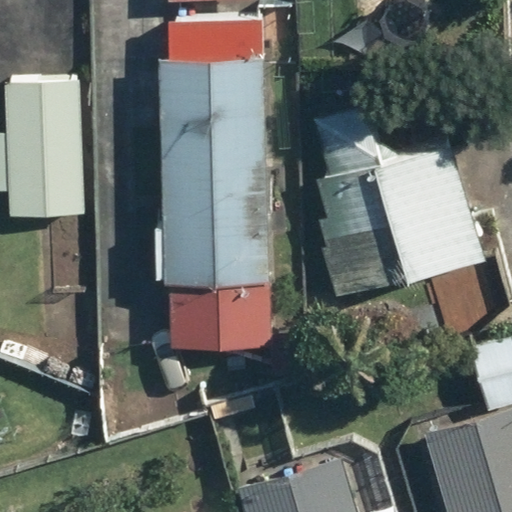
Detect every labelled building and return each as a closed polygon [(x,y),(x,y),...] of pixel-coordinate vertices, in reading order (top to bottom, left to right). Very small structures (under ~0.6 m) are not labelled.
[(169,340),(271,340),(271,365),(308,365),(308,320),(272,319),(274,19),(171,18),(169,340)] [(12,77),(12,127),(0,127),(0,132),(0,174),(11,175),(11,206),(84,206),(86,78),(12,77)] [(370,97),(303,113),(344,287),(490,253),(463,134),(383,152),(370,97)] [(450,511),(511,511),(511,339),(509,329),(474,339),(494,406),(425,427),(450,511)] [(368,511),(351,454),(238,488),(244,511),(368,511)]
